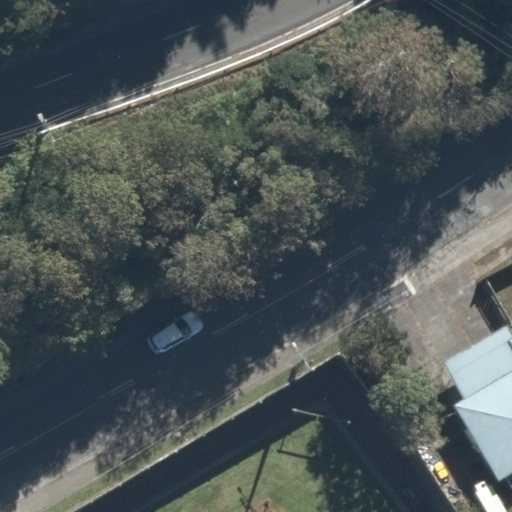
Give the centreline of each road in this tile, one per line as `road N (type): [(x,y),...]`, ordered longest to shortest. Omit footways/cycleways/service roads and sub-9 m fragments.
road 1 (residential): [(0,452),(259,304),(511,141)]
road 2 (residential): [(259,0),(0,98)]
